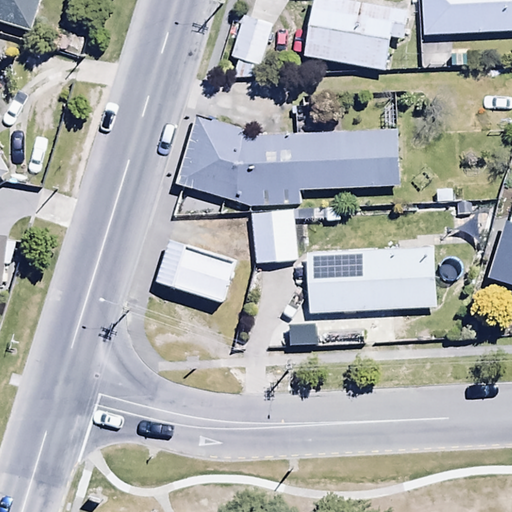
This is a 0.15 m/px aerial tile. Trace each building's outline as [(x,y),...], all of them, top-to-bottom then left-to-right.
[(0,0),(0,24),(31,34),(41,0),(0,0)] [(410,16),(326,0),(315,0),(304,60),(388,76),(394,42),(404,44),(410,16)] [(511,0),(422,0),(424,39),(511,36),(511,0)] [(260,81),(273,26),(243,18),(231,63),(237,64),(232,85),(260,81)] [(0,181),(11,175),(0,156),(0,123),(3,122),(0,115),(0,72),(2,71),(0,68),(0,62),(10,57),(2,44),(0,43),(0,181)] [(449,45),(420,45),(420,72),(449,72),(449,45)] [(398,135),(253,140),(201,121),(199,128),(195,128),(177,190),(247,211),(301,209),(300,196),(400,192),(398,135)] [(294,214),(251,217),(255,269),(299,266),(294,214)] [(506,225),(486,281),(511,290),(511,219),(510,226),(506,225)] [(170,245),(157,286),(223,308),(236,267),(170,245)] [(308,305),(308,317),(438,313),(436,252),(307,256),(308,269),(293,270),(294,305),(308,305)]
